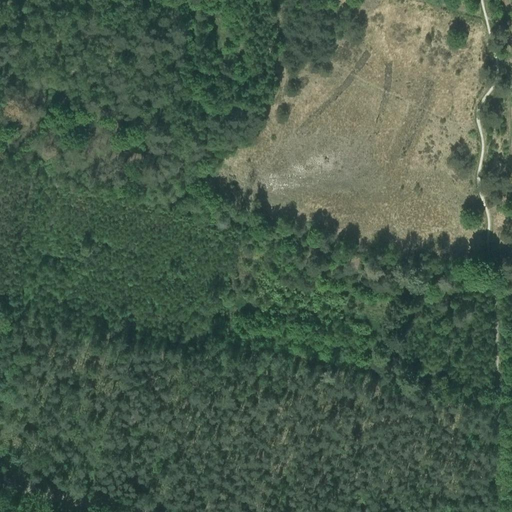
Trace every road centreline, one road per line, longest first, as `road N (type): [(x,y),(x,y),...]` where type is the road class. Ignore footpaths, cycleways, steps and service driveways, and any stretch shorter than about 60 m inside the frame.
road 1 (track): [(0,482),(137,511)]
road 2 (track): [(511,137),(504,0)]
